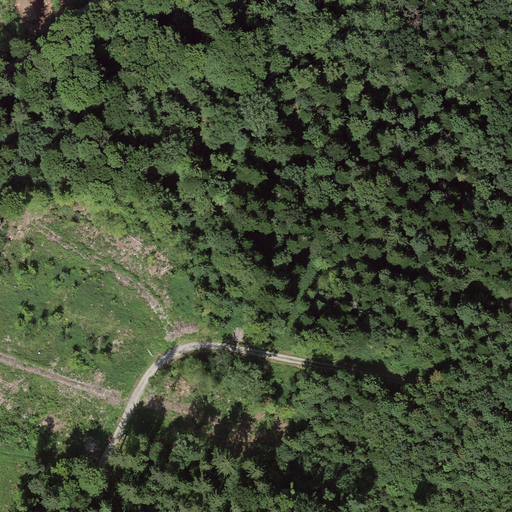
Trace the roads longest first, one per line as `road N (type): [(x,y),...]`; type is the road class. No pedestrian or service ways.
road 1 (track): [(511,404),(166,325),(186,511)]
road 2 (track): [(0,73),(24,65),(97,0)]
